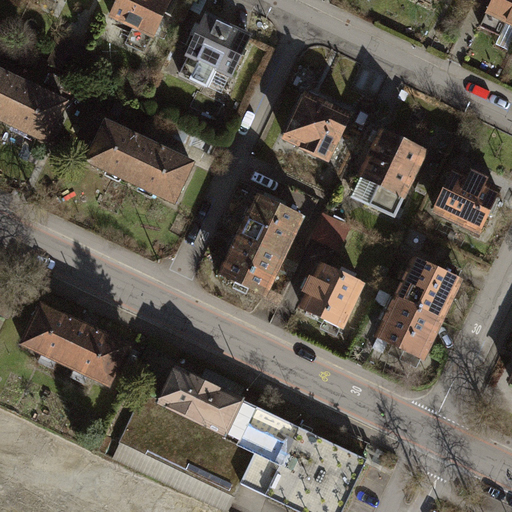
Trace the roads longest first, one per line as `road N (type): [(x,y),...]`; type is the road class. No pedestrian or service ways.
road 1 (residential): [(0,222),(432,428)]
road 2 (residential): [(266,0),(511,118)]
road 3 (residential): [(432,428),(511,260)]
